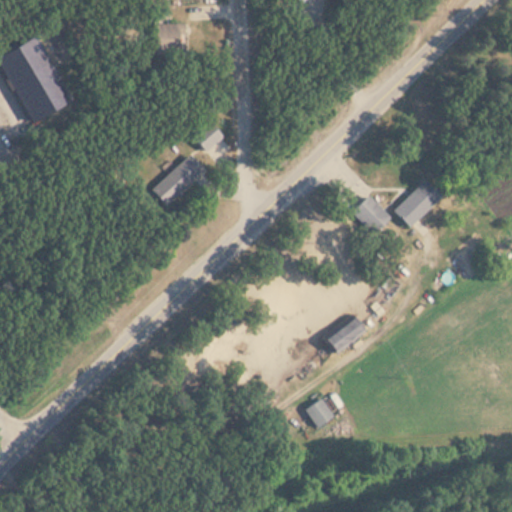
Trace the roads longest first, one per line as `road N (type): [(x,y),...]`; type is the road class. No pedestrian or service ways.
road 1 (residential): [(0,466),(482,0)]
road 2 (residential): [(252,222),(239,0)]
